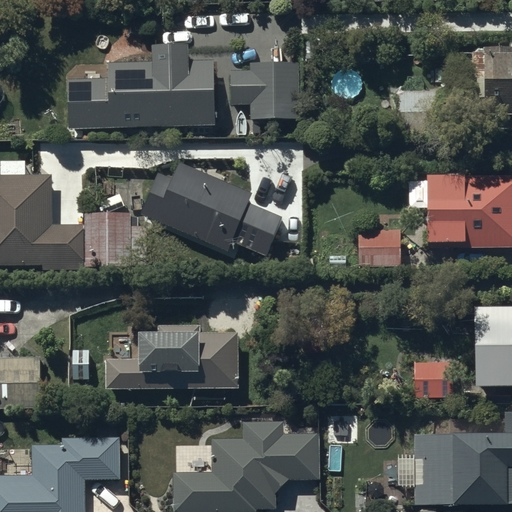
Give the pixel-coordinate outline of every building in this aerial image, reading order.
[(483,119),(511,118),(511,46),(509,46),(509,50),(485,50),(485,54),(471,55),(471,82),(483,82),(483,119)] [(213,128),(214,64),(187,64),(187,50),(151,50),(151,65),(108,65),(108,82),(103,82),(103,72),(90,72),(90,82),(68,82),(68,130),(213,128)] [(300,122),(299,66),(251,66),(252,73),(230,73),(231,108),(255,108),(255,122),(300,122)] [(442,135),(442,94),(399,95),(399,136),(442,135)] [(128,269),(128,216),(84,216),(84,228),(51,228),(51,178),(25,178),(25,164),(0,163),(0,167),(0,179),(0,178),(0,267),(42,268),(42,274),(85,274),(85,269),(128,269)] [(251,195),(178,165),(171,181),(157,175),(140,218),(228,255),(232,246),(265,260),(282,221),(247,206),(251,195)] [(511,179),(426,181),(427,249),(461,248),(461,253),(511,252),(511,179)] [(399,268),(398,233),(358,233),(359,268),(399,268)] [(511,312),(473,313),(473,391),(511,390),(511,312)] [(237,391),(236,336),(200,336),(200,328),(159,329),(159,339),(137,339),(137,362),(104,362),(105,392),(237,391)] [(0,411),(41,411),(41,360),(0,360),(0,411)] [(414,437),(414,449),(414,500),(414,508),(511,508),(511,416),(504,416),(504,437),(493,437),(425,437),(414,437)] [(275,510),(275,496),(288,482),(319,483),(318,437),(283,438),(283,424),(243,425),(243,441),(212,442),(212,445),(176,446),(176,475),(173,475),(172,511),(255,511),(256,511),(275,510)] [(119,483),(118,440),(62,441),(63,448),(31,448),(31,455),(5,456),(5,479),(0,478),(0,511),(84,511),(84,483),(119,483)]
